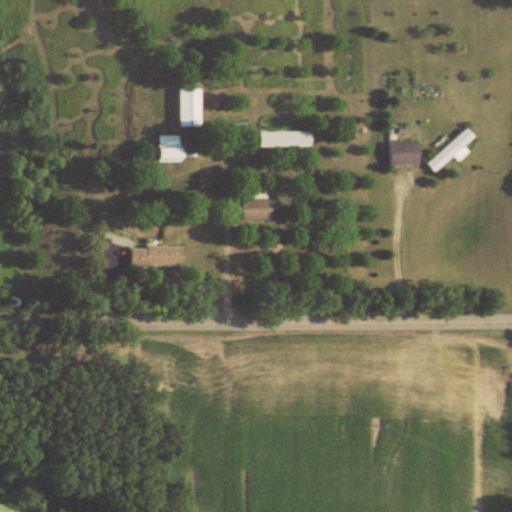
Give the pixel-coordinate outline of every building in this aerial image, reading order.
[(179,126),(200,126),(200,87),(179,87),(179,126)] [(463,145),(474,135),(465,126),(425,164),(433,172),(452,155),(457,161),(468,151),(463,145)] [(311,131),(260,131),(260,146),(311,146),(311,131)] [(181,135),(159,135),(159,160),(181,160),(181,135)] [(389,164),(419,164),(419,141),(389,141),(389,164)] [(269,220),(269,188),(242,188),(242,220),(269,220)] [(183,246),(131,246),(131,267),(183,267),(183,246)]
